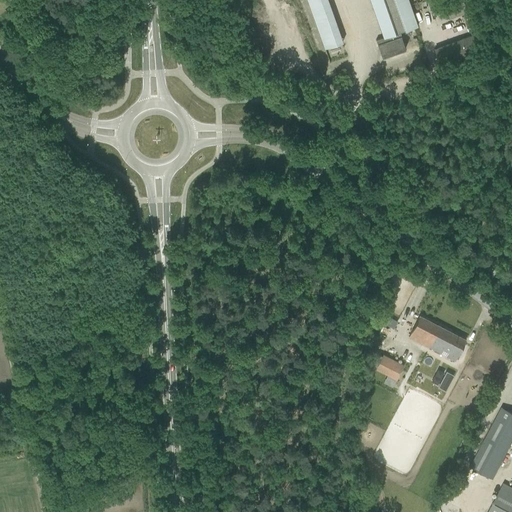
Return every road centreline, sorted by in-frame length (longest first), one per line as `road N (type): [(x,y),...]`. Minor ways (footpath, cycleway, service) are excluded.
road 1 (primary): [(176,511),(162,262)]
road 2 (tertiary): [(511,319),(318,174)]
